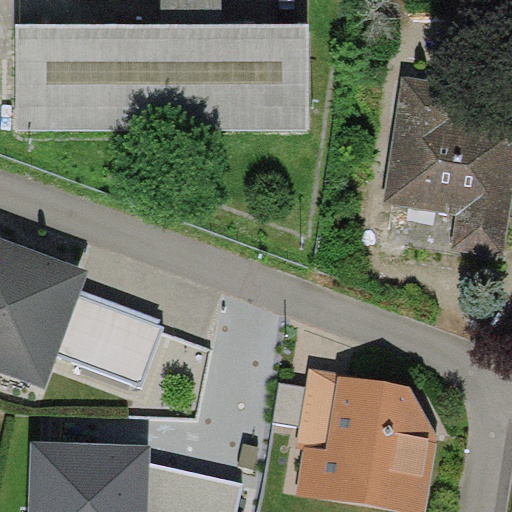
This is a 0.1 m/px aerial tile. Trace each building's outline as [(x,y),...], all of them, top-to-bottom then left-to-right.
[(301,31),(19,33),(20,135),(302,132),(301,31)] [(511,212),(511,126),(456,117),(460,90),(405,81),(384,202),(459,215),(454,248),(504,257),(511,212)] [(0,242),(0,376),(42,393),(60,349),(139,381),(159,330),(79,298),(87,277),(0,242)] [(410,390),(310,372),(296,449),(302,450),(294,495),(388,511),(426,511),(438,444),(410,390)] [(150,452),(34,450),(32,511),(149,511),(150,467),(150,452)] [(235,511),(241,488),(150,467),(149,511),(235,511)]
